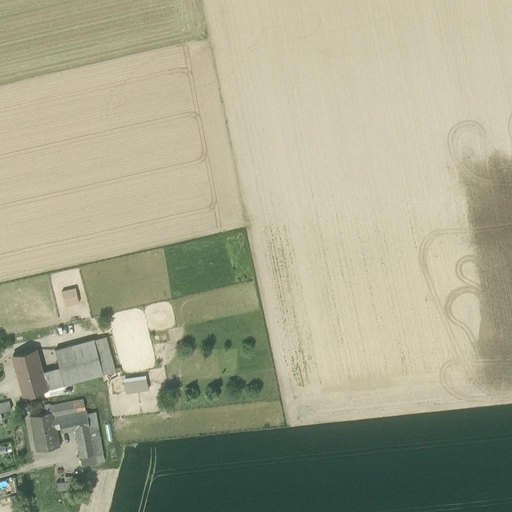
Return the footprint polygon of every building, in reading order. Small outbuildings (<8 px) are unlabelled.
[(73,286),(59,290),(64,306),(78,302),(73,286)] [(105,337),(94,339),(102,374),(114,371),(105,337)] [(63,384),(102,374),(94,339),(54,349),(58,367),(63,384)] [(11,353),(22,394),(43,388),(39,371),(33,348),(11,353)] [(44,389),(63,384),(58,367),(39,371),(43,388),(44,389)] [(127,382),(129,393),(147,390),(146,380),(127,382)] [(61,403),(59,406),(61,415),(85,410),(83,400),(61,403)] [(0,405),(0,413),(1,413),(12,410),(10,403),(0,405)] [(45,409),(46,413),(52,412),(51,408),(51,405),(50,404),(44,405),(44,409),(45,409)] [(75,429),(80,456),(95,453),(87,413),(86,410),(85,410),(61,415),(59,406),(51,408),(52,412),(52,411),(56,429),(61,428),(61,432),(75,429)] [(52,411),(52,412),(46,413),(30,416),(37,450),(60,446),(56,429),(52,411)] [(96,412),(87,413),(95,453),(96,462),(104,461),(96,412)] [(96,462),(95,453),(80,456),(82,465),(96,462)] [(57,482),(58,491),(73,489),(72,481),(57,482)]
